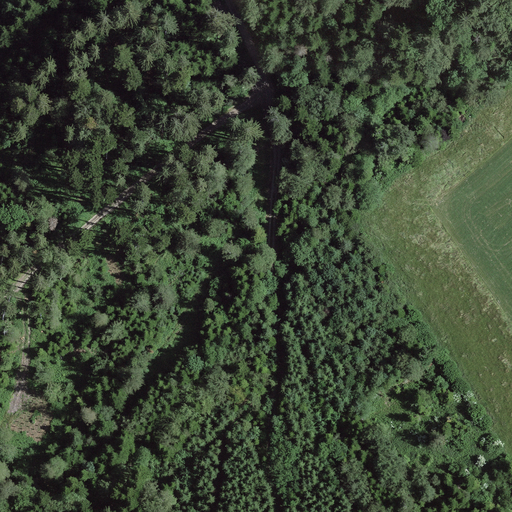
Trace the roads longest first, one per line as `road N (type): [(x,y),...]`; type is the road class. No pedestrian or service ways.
road 1 (track): [(278,511),(270,436),(280,352),(270,262),(276,149),(260,66),(228,0)]
road 2 (track): [(0,294),(155,167),(267,92)]
